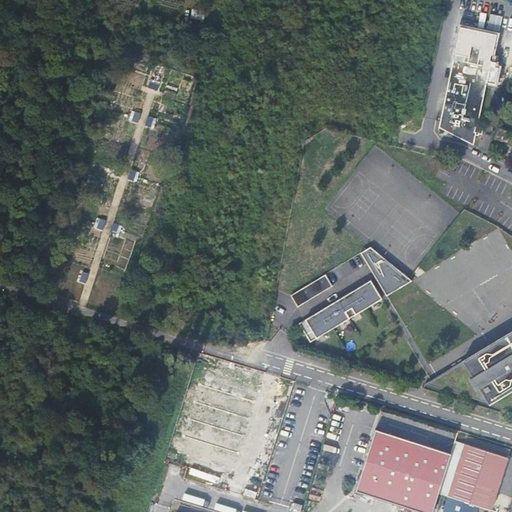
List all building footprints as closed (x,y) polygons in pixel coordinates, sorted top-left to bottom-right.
[(478,125),(491,60),(497,61),(497,58),(498,55),(495,54),(496,52),(493,51),(497,33),(460,26),(444,103),(442,117),(440,127),(445,130),(446,128),(476,134),(479,135),(479,133),(482,133),(483,130),(484,127),(478,125)] [(476,134),(446,128),(445,130),(474,143),(476,134)] [(361,252),(387,295),(412,280),(371,246),(361,252)] [(291,294),(298,306),(333,285),(326,273),(291,294)] [(371,279),(299,322),(310,341),(382,298),(371,279)] [(511,330),(425,383),(488,402),(488,404),(490,403),(511,409),(511,330)] [(431,511),(450,454),(375,430),(354,492),(416,511),(431,511)] [(462,445),(446,498),(476,508),(489,511),(490,511),(506,459),(462,445)] [(216,487),(220,478),(189,467),(186,475),(216,487)] [(474,511),(476,508),(446,498),(441,511),(474,511)] [(301,506),(292,503),(291,508),(300,511),(301,506)]
